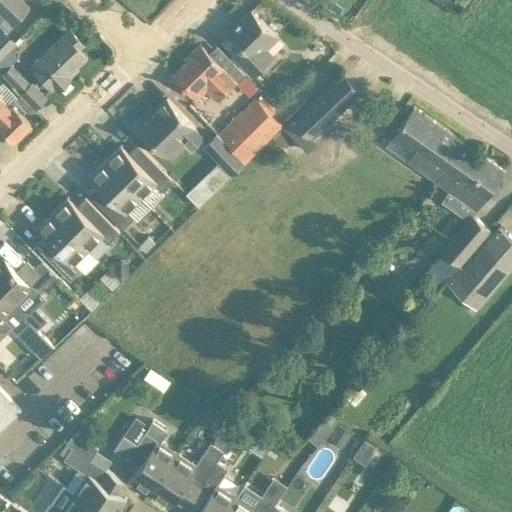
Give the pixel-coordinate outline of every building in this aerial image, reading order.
[(0,0),(0,14),(10,24),(13,20),(27,6),(21,0),(0,0)] [(232,54),(246,68),(253,75),(273,55),(266,47),(278,35),(252,9),(229,31),(242,44),(232,54)] [(0,55),(1,55),(0,55),(13,42),(1,30),(0,31),(0,55)] [(30,66),(37,73),(51,88),(53,86),(56,89),(68,77),(66,74),(85,56),(64,34),(30,66)] [(309,52),(321,65),(334,52),(322,39),(309,52)] [(202,46),(174,74),(197,97),(207,88),(218,99),(245,73),(233,61),(225,68),(202,46)] [(1,55),(0,55),(0,71),(21,92),(29,84),(1,55)] [(284,126),(307,151),(317,142),(312,137),(362,91),(344,71),(284,126)] [(0,127),(11,139),(29,121),(21,112),(25,109),(30,104),(19,93),(14,98),(13,97),(10,100),(7,102),(0,94),(0,127)] [(229,123),(219,133),(245,160),(256,150),(282,124),(255,97),(229,123)] [(140,127),(167,154),(184,138),(192,146),(202,136),(194,127),(195,126),(167,98),(162,102),(164,104),(140,127)] [(393,134),(386,145),(407,160),(435,179),(463,139),(414,105),(402,121),(393,134)] [(217,132),(204,145),(231,173),(245,160),(219,133),(218,134),(217,132)] [(463,139),(435,179),(477,209),(494,186),(505,169),(463,139)] [(121,144),(105,159),(142,197),(155,184),(161,190),(173,178),(138,144),(130,152),(121,144)] [(142,197),(105,159),(89,175),(98,184),(89,192),(123,227),(135,216),(128,210),(142,197)] [(68,196),(52,212),(89,249),(102,236),(108,242),(120,231),(85,196),(77,204),(68,196)] [(89,249),(52,212),(36,227),(45,236),(36,245),(71,278),(83,267),(77,260),(89,249)] [(511,217),(506,213),(498,221),(511,233),(511,232),(511,217)] [(474,214),(442,249),(417,280),(433,293),(459,263),(490,228),(474,214)] [(511,234),(500,225),(451,283),(476,305),(511,264),(511,234)] [(140,244),(147,251),(155,242),(149,235),(140,244)] [(4,258),(0,262),(0,290),(12,303),(24,315),(44,296),(39,291),(49,281),(35,267),(34,265),(22,276),(4,258)] [(114,260),(115,274),(122,281),(129,275),(129,259),(114,260)] [(0,290),(0,333),(9,324),(17,333),(29,320),(24,315),(12,303),(0,290)] [(387,304),(404,320),(414,309),(398,293),(387,304)] [(29,320),(17,333),(41,357),(54,345),(29,320)] [(0,404),(0,421),(4,426),(13,418),(0,404)] [(128,455),(141,463),(132,477),(152,490),(178,451),(161,440),(168,429),(153,419),(148,427),(146,426),(135,441),(124,434),(114,449),(126,457),(128,455)] [(324,419),(316,428),(325,436),(333,427),(324,419)] [(339,422),(334,430),(348,440),(353,432),(339,422)] [(67,442),(72,446),(91,458),(98,447),(74,430),(67,442)] [(219,431),(212,442),(223,449),(230,438),(219,431)] [(354,455),(366,463),(377,447),(364,438),(354,455)] [(178,451),(152,490),(171,503),(186,481),(197,488),(216,459),(217,460),(224,449),(223,449),(212,442),(211,441),(195,463),(178,451)] [(91,458),(72,446),(64,458),(87,473),(75,491),(74,492),(105,511),(116,511),(127,498),(121,494),(128,483),(91,458)] [(216,459),(197,488),(208,495),(196,511),(225,511),(236,495),(218,483),(228,467),(217,460),(216,459)] [(49,502),(42,511),(105,511),(74,492),(75,491),(64,484),(51,503),(49,502)] [(236,495),(225,511),(269,511),(275,503),(263,495),(255,508),(236,495)] [(275,503),(269,511),(286,511),(287,511),(275,503)]
